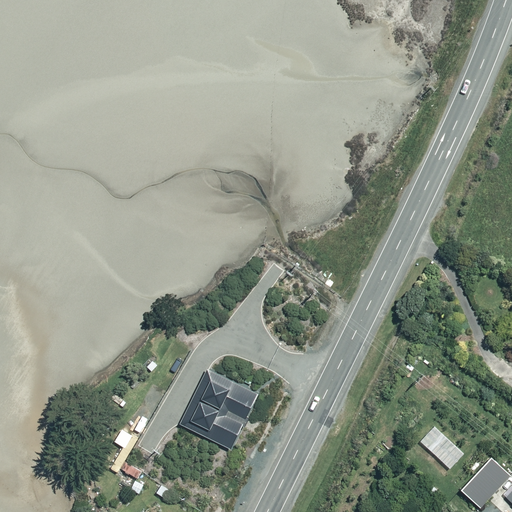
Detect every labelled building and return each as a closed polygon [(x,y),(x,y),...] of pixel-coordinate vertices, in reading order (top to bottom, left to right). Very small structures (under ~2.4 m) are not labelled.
[(286,272),(248,323),(283,348),(320,297),(286,272)] [(181,424),(231,449),(258,394),(208,369),(181,424)] [(135,443),(127,438),(117,456),(124,460),(135,443)] [(504,476),(485,458),(456,488),(475,506),(504,476)] [(145,486),(130,479),(125,490),(140,498),(145,486)] [(170,486),(159,480),(153,492),(165,498),(170,486)] [(511,487),(501,499),(511,508),(511,487)] [(448,511),(458,503),(451,496),(441,506),(447,511),(448,511)]
